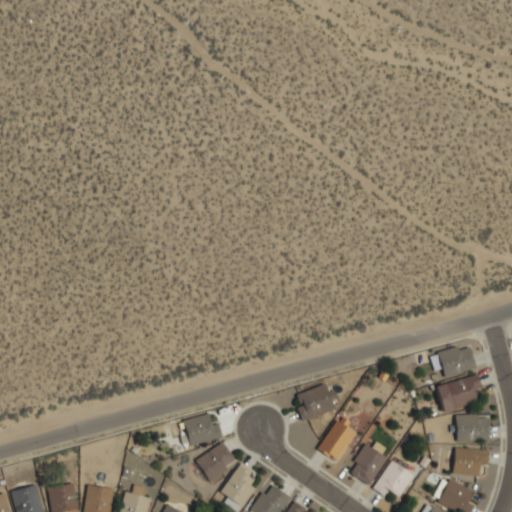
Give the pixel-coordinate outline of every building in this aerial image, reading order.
[(476,366),(469,342),(432,352),(436,366),(440,364),(443,375),(476,366)] [(441,410),(477,402),(475,390),(482,388),(478,373),(435,383),(441,410)] [(338,406),(330,381),(293,393),(301,418),(338,406)] [(217,421),(211,423),(208,412),(182,419),(189,445),(221,435),(217,421)] [(489,412),(455,412),(455,439),(489,439),(489,412)] [(334,460),(357,429),(339,416),(316,446),(334,460)] [(194,460),(209,480),(235,461),(221,440),(194,460)] [(388,457),(367,441),(346,468),(367,484),(388,457)] [(487,474),(488,447),(453,446),(452,473),(487,474)] [(391,490),(401,495),(413,472),(388,458),(373,488),(388,496),(391,490)] [(237,508),(259,476),(239,462),(217,495),(237,508)] [(471,488),(449,476),(436,500),(459,511),(469,511),(475,501),(467,496),(471,488)] [(247,511),(279,511),(290,496),(269,481),(247,511)] [(50,511),(67,511),(67,507),(76,507),(74,482),(48,484),(50,511)] [(15,511),(42,511),(35,483),(10,490),(15,511)] [(83,511),(108,511),(111,486),(86,484),(83,511)] [(144,486),(134,484),(132,491),(124,490),(118,511),(145,511),(149,496),(142,495),(144,486)] [(0,511),(8,511),(2,492),(0,492),(0,511)] [(310,511),(292,500),(284,511),(310,511)] [(160,511),(184,511),(165,502),(160,511)] [(444,511),(427,502),(421,511),(444,511)]
